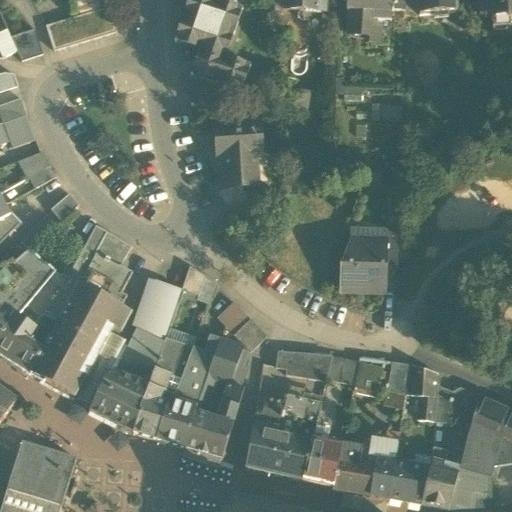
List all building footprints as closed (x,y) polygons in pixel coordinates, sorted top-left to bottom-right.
[(90,0),(76,3),(79,19),(101,12),(97,0),(90,0)] [(190,78),(241,95),(250,69),(226,61),(242,11),(228,7),(208,0),(189,0),(174,45),(198,53),(190,78)] [(283,13),(324,15),(325,0),(283,0),(283,4),(283,13)] [(346,0),(346,13),(350,14),(350,13),(372,14),(391,16),(391,14),(391,0),(346,0)] [(391,0),(391,14),(404,14),(404,0),(391,0)] [(416,0),(418,19),(456,16),(454,0),(416,0)] [(507,21),(507,24),(509,24),(511,23),(511,0),(488,0),(488,1),(476,2),(478,19),(490,18),(490,23),(491,23),(507,21)] [(108,10),(101,12),(79,19),(84,47),(116,38),(108,10)] [(373,29),(373,23),(371,23),(372,14),(350,13),(350,14),(348,36),(365,37),(364,45),(377,46),(378,30),(373,29)] [(391,16),(372,14),(371,23),(373,23),(391,24),(391,16)] [(68,52),(84,47),(79,19),(60,24),(68,52)] [(507,21),(491,23),(491,33),(509,31),(509,24),(507,24),(507,21)] [(53,56),(68,52),(60,24),(45,29),(53,56)] [(18,53),(10,39),(7,32),(0,34),(0,56),(2,61),(18,53)] [(18,53),(23,63),(25,62),(42,59),(41,56),(34,32),(20,36),(10,39),(18,53)] [(0,94),(17,89),(14,77),(5,76),(4,76),(0,77),(0,94)] [(190,92),(192,116),(214,115),(213,91),(190,92)] [(0,108),(0,110),(4,126),(26,118),(23,110),(23,107),(22,104),(21,101),(0,108)] [(29,128),(26,118),(4,126),(10,145),(12,153),(37,146),(32,136),(29,128)] [(226,189),(226,190),(241,189),(255,188),(253,154),(260,154),(258,124),(216,127),(218,162),(224,161),(226,189)] [(4,126),(0,127),(0,148),(10,145),(4,126)] [(17,165),(27,182),(28,181),(50,169),(43,158),(42,155),(17,165)] [(57,179),(50,169),(28,181),(34,191),(57,179)] [(216,194),(227,215),(229,214),(247,209),(246,199),(241,189),(226,190),(226,189),(216,194)] [(50,212),(61,225),(71,216),(77,207),(68,197),(50,212)] [(0,223),(9,217),(4,207),(0,198),(0,223)] [(0,246),(20,227),(11,216),(9,217),(0,223),(0,246)] [(82,252),(94,258),(95,257),(107,234),(95,228),(82,252)] [(384,266),(397,267),(398,233),(383,233),(383,248),(384,248),(384,266)] [(95,257),(119,269),(120,268),(130,249),(107,234),(95,257)] [(340,293),(383,294),(384,266),(384,248),(383,248),(348,247),(348,266),(341,266),(340,293)] [(28,254),(14,266),(26,279),(2,298),(0,296),(0,358),(29,376),(78,285),(61,276),(60,278),(55,275),(28,254)] [(79,286),(78,285),(29,376),(74,401),(75,399),(110,335),(112,330),(120,334),(131,315),(121,309),(126,298),(121,295),(132,275),(120,268),(119,269),(95,257),(94,258),(92,261),(79,286)] [(12,264),(0,272),(0,296),(2,298),(26,279),(14,266),(12,264)] [(182,291),(198,295),(204,278),(190,269),(182,291)] [(204,278),(198,295),(196,302),(207,306),(215,285),(204,278)] [(131,328),(136,330),(136,329),(138,330),(154,282),(148,279),(131,328)] [(136,330),(115,373),(148,390),(165,341),(169,330),(182,292),(154,282),(138,330),(136,329),(136,330)] [(215,320),(232,338),(233,338),(250,322),(233,304),(215,320)] [(266,339),(250,322),(233,338),(243,349),(243,350),(247,354),(249,356),(266,339)] [(192,350),(192,349),(196,340),(169,330),(165,341),(192,350)] [(110,335),(75,399),(90,407),(124,343),(110,335)] [(211,338),(205,354),(215,357),(220,341),(211,338)] [(192,350),(165,341),(148,390),(145,399),(163,405),(168,406),(169,407),(180,384),(192,350)] [(215,357),(214,360),(236,368),(237,367),(242,352),(243,350),(243,349),(220,341),(215,357)] [(180,384),(169,407),(194,414),(205,384),(207,380),(214,360),(215,357),(205,354),(192,349),(192,350),(180,384)] [(247,354),(242,352),(237,367),(244,369),(249,356),(247,354)] [(277,372),(327,381),(331,359),(311,357),(279,354),(277,366),(263,364),(261,377),(276,380),(277,372)] [(359,366),(331,359),(327,381),(326,382),(353,389),(358,368),(359,366)] [(229,387),(236,368),(214,360),(207,380),(217,383),(226,386),(229,387)] [(375,397),(403,403),(404,397),(409,367),(407,367),(382,364),(380,372),(375,397)] [(244,369),(237,367),(236,368),(229,387),(239,390),(247,370),(244,369)] [(353,392),(375,397),(380,372),(358,368),(353,389),(353,392)] [(132,435),(152,441),(163,405),(145,399),(148,390),(115,373),(112,372),(108,381),(106,380),(92,409),(89,414),(132,435)] [(418,398),(435,400),(437,376),(435,375),(408,373),(406,397),(418,399),(418,398)] [(194,414),(204,418),(217,383),(207,380),(205,384),(194,414)] [(216,421),(232,427),(243,391),(239,390),(229,387),(226,386),(216,421)] [(438,389),(437,400),(435,425),(447,426),(446,414),(459,420),(462,413),(447,408),(451,399),(455,396),(438,389)] [(0,390),(0,405),(9,412),(16,403),(0,390)] [(462,413),(474,416),(477,402),(478,400),(461,393),(455,396),(451,399),(447,408),(462,413)] [(286,398),(282,412),(275,437),(292,440),(297,420),(302,401),(286,398)] [(417,424),(435,425),(437,400),(435,400),(418,398),(418,399),(417,424)] [(504,431),(493,470),(511,466),(511,413),(478,400),(477,402),(474,416),(472,421),(504,431)] [(321,406),(302,401),(297,420),(303,421),(304,418),(310,419),(311,414),(319,415),(321,406)] [(0,424),(9,412),(0,405),(0,424)] [(168,406),(163,405),(152,441),(156,443),(168,406)] [(267,435),(275,437),(282,412),(256,405),(250,448),(263,450),(267,435)] [(182,451),(194,414),(169,407),(168,406),(156,443),(182,451)] [(182,451),(221,463),(232,427),(216,421),(204,418),(194,414),(182,451)] [(311,414),(310,419),(304,418),(303,421),(309,422),(317,424),(317,423),(319,415),(311,414)] [(297,420),(292,440),(311,444),(313,438),(317,424),(309,422),(303,421),(297,420)] [(458,475),(490,481),(493,470),(504,431),(472,421),(459,473),(458,475)] [(317,424),(313,438),(319,440),(318,443),(324,445),(328,426),(317,423),(317,424)] [(246,470),(268,476),(275,437),(267,435),(263,450),(250,448),(246,470)] [(303,483),(311,444),(292,440),(275,437),(268,476),(303,483)] [(340,448),(324,445),(318,443),(319,440),(313,438),(311,444),(303,483),(333,490),(337,460),(338,461),(341,448),(340,448)] [(375,462),(373,468),(375,468),(369,498),(388,502),(394,465),(396,447),(371,443),(367,460),(375,462)] [(58,511),(75,462),(21,445),(0,511),(58,511)] [(341,448),(338,461),(362,465),(363,455),(359,454),(360,450),(340,447),(340,448),(341,448)] [(431,460),(431,464),(443,468),(447,454),(432,449),(431,460)] [(415,457),(413,468),(430,472),(431,464),(431,460),(415,457)] [(373,468),(362,465),(338,461),(337,460),(333,490),(332,492),(369,498),(375,468),(373,468)] [(459,473),(443,468),(431,464),(430,472),(422,508),(445,511),(447,511),(458,475),(459,473)] [(394,465),(388,502),(422,508),(430,472),(413,468),(394,465)] [(492,511),(490,481),(458,475),(447,511),(492,511)] [(284,511),(285,511),(232,499),(230,501),(219,511),(284,511)]
